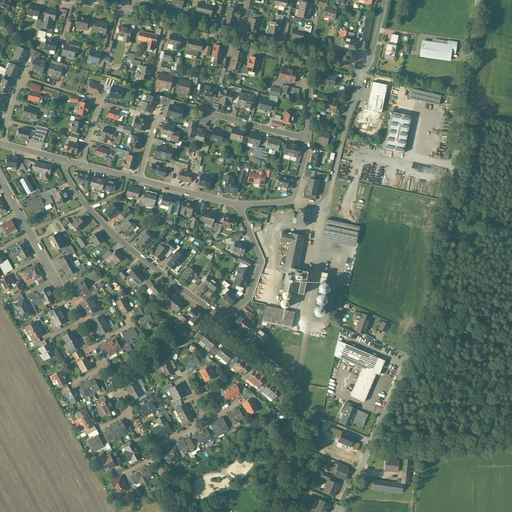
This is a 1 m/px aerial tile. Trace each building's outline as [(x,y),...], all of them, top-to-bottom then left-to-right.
[(10,0),(0,0),(0,2),(0,4),(9,8),(11,2),(10,2),(10,0)] [(181,0),(172,0),(172,4),(178,5),(177,7),(182,8),(183,2),(182,1),(181,0)] [(205,4),(198,2),(196,12),(200,13),(200,11),(204,12),(205,4)] [(312,4),(301,2),(299,10),(310,12),(312,4)] [(213,6),(205,4),(204,12),(207,13),(207,14),(211,15),(213,6)] [(36,6),(36,7),(30,6),(30,5),(28,14),(38,16),(40,8),(36,6)] [(237,10),(229,8),(228,14),(236,15),(235,17),(239,18),(241,11),(240,11),(241,6),(237,5),(236,8),(237,8),(237,10)] [(336,10),(325,8),(323,16),(330,18),(331,19),(332,20),(334,19),(336,10)] [(57,12),(46,9),(44,18),(45,18),(42,28),(48,29),(49,22),(50,19),(54,20),(57,12)] [(67,10),(60,9),(58,17),(65,19),(67,10)] [(310,12),(299,10),(298,16),(302,17),(308,19),(310,12)] [(236,15),(228,14),(226,23),(234,25),(235,17),(236,15)] [(260,16),(252,14),(249,28),(257,30),(260,16)] [(89,19),(78,17),(76,26),(87,28),(89,19)] [(105,24),(102,23),(97,21),(94,32),(105,34),(106,29),(106,28),(107,28),(108,24),(105,23),(105,24)] [(282,24),(270,21),(268,33),(279,35),(282,24)] [(74,23),(68,22),(66,31),(72,33),(74,23)] [(131,29),(120,27),(118,35),(118,36),(118,35),(124,37),(123,41),(128,42),(129,38),(131,29)] [(305,31),(293,29),(291,38),(302,41),(305,31)] [(45,39),(46,32),(39,31),(37,37),(40,38),(45,39)] [(349,33),(344,32),(344,31),(341,31),(339,37),(342,38),(340,46),(352,49),(353,43),(354,40),(347,39),(349,33)] [(157,36),(151,34),(140,32),(138,40),(148,42),(147,47),(153,49),(155,44),(157,36)] [(398,36),(391,34),(389,44),(387,44),(384,55),(394,57),(398,36)] [(181,37),(170,35),(168,43),(174,45),(173,48),(178,49),(181,37)] [(49,40),(47,39),(46,43),(44,49),(50,51),(50,50),(55,51),(57,41),(53,41),(53,40),(49,39),(49,40)] [(203,42),(189,39),(185,54),(197,57),(198,51),(201,51),(203,42)] [(448,45),(422,41),(420,56),(450,60),(451,53),(455,53),(456,42),(448,41),(448,45)] [(70,46),(65,44),(62,55),(68,56),(69,55),(73,56),(75,51),(76,48),(76,47),(70,46)] [(223,47),(215,45),(212,56),(215,57),(221,58),(223,47)] [(23,49),(19,47),(14,58),(23,62),(28,51),(23,49)] [(30,50),(24,47),(23,49),(28,51),(31,53),(30,55),(33,57),(36,51),(33,50),(31,48),(30,50)] [(243,52),(235,50),(233,61),(241,63),(243,52)] [(101,54),(90,51),(88,60),(93,62),(92,64),(98,65),(99,63),(100,56),(101,54)] [(260,59),(250,57),(248,66),(247,70),(249,71),(256,72),(257,69),(259,68),(259,66),(258,65),(260,59)] [(46,62),(36,59),(33,68),(38,70),(37,72),(42,74),(46,62)] [(202,60),(195,59),(194,66),(200,67),(202,60)] [(241,63),(233,61),(232,60),(230,67),(233,68),(233,71),(239,72),(240,64),(241,63)] [(20,68),(11,63),(6,73),(15,78),(20,68)] [(62,68),(52,64),(48,73),(59,77),(62,71),(63,68),(62,68)] [(151,68),(141,66),(140,69),(141,69),(139,77),(138,77),(148,80),(151,68)] [(296,71),(282,68),(281,73),(284,73),(284,76),(280,75),(279,79),(294,82),(296,71)] [(163,75),(162,73),(161,73),(159,74),(157,82),(156,85),(163,87),(166,76),(163,75)] [(325,74),(324,74),(322,83),(333,86),(335,77),(335,76),(325,74)] [(170,75),(169,76),(168,76),(166,76),(163,87),(170,88),(171,84),(172,83),(172,82),(173,77),(173,76),(170,75)] [(12,83),(3,78),(3,79),(0,85),(0,84),(0,90),(7,94),(12,83)] [(191,82),(180,80),(179,80),(181,80),(179,90),(182,91),(182,92),(189,94),(191,82)] [(387,85),(372,82),(366,109),(366,110),(379,112),(381,113),(387,85)] [(41,86),(30,83),(28,87),(32,89),(31,91),(34,92),(35,90),(39,91),(39,90),(40,90),(41,86)] [(92,85),(90,84),(88,85),(88,87),(89,88),(88,92),(98,95),(99,91),(100,85),(93,83),(92,85)] [(214,88),(201,85),(199,94),(212,97),(213,91),(214,88)] [(299,89),(282,85),(281,90),(280,93),(289,95),(289,96),(297,98),(299,89)] [(122,91),(112,87),(109,95),(109,96),(109,95),(114,97),(119,99),(122,91)] [(281,90),(271,87),(269,95),(279,97),(280,93),(281,90)] [(441,95),(411,88),(409,98),(438,105),(441,95)] [(54,89),(52,97),(59,98),(61,91),(54,89)] [(39,91),(35,90),(34,92),(31,91),(30,91),(28,99),(38,102),(40,95),(41,92),(39,91)] [(233,93),(221,90),(219,98),(219,99),(220,100),(220,103),(228,105),(228,101),(231,102),(233,93)] [(241,93),(240,93),(240,95),(237,107),(238,107),(238,105),(244,106),(244,108),(247,95),(241,93)] [(148,95),(145,102),(142,101),(140,108),(144,110),(150,112),(153,105),(156,106),(158,99),(148,95)] [(254,96),(247,95),(244,108),(245,106),(251,107),(250,110),(251,110),(254,98),(254,96)] [(270,96),(269,101),(272,101),(272,103),(276,104),(278,98),(270,96)] [(171,99),(165,97),(163,104),(168,106),(171,99)] [(269,101),(261,99),(259,108),(270,111),(272,103),(272,101),(269,101)] [(337,103),(328,101),(327,108),(326,109),(330,110),(335,111),(337,103)] [(89,104),(80,102),(78,113),(87,115),(89,104)] [(184,109),(170,105),(167,115),(181,119),(184,109)] [(38,111),(26,107),(24,116),(36,119),(38,112),(38,111)] [(49,110),(41,107),(40,111),(38,111),(38,112),(47,116),(49,110)] [(327,108),(322,107),(321,108),(320,114),(325,115),(326,111),(330,112),(330,110),(326,109),(327,108)] [(120,112),(110,109),(110,108),(107,117),(108,117),(117,120),(120,111),(120,112)] [(379,112),(366,110),(366,109),(364,109),(363,109),(364,109),(363,114),(362,114),(362,118),(361,123),(360,123),(361,124),(361,123),(369,125),(372,126),(373,126),(376,126),(376,127),(376,126),(379,112)] [(294,113),(286,111),(283,123),(292,125),(294,113)] [(411,116),(392,112),(384,149),(403,153),(411,116)] [(148,120),(139,118),(136,128),(145,131),(148,120)] [(78,122),(74,121),(73,124),(72,128),(72,131),(76,132),(76,133),(80,134),(81,130),(82,130),(83,127),(82,126),(83,123),(78,121),(78,122)] [(195,122),(190,121),(186,132),(186,131),(191,133),(193,127),(194,127),(195,122)] [(119,124),(117,131),(132,135),(133,131),(126,129),(127,127),(119,124)] [(175,127),(164,124),(162,134),(172,137),(174,130),(175,127)] [(48,128),(37,125),(35,131),(30,130),(29,136),(34,137),(33,141),(43,144),(48,128)] [(114,130),(104,127),(101,136),(102,136),(109,138),(111,139),(114,130)] [(194,127),(193,127),(191,133),(190,137),(195,139),(196,136),(203,138),(203,141),(206,130),(194,127)] [(30,130),(24,128),(24,130),(20,128),(17,137),(28,140),(29,136),(30,130),(31,130),(30,129),(30,130)] [(244,131),(233,128),(231,135),(230,138),(234,139),(235,137),(242,139),(244,131)] [(224,132),(213,129),(211,139),(222,142),(224,132)] [(180,132),(174,130),(172,137),(171,138),(173,140),(177,141),(180,132)] [(261,136),(250,133),(248,142),(259,145),(261,136)] [(329,134),(322,133),(322,134),(320,134),(319,140),(322,141),(321,144),(326,145),(327,142),(329,134)] [(143,138),(133,135),(130,146),(140,149),(140,148),(139,148),(141,143),(143,138)] [(280,140),(269,138),(266,148),(277,151),(280,140)] [(76,143),(69,142),(67,151),(76,154),(78,144),(76,143)] [(294,144),(287,142),(287,143),(285,152),(284,154),(291,156),(294,144)] [(300,146),(294,144),(291,156),(297,157),(298,155),(300,146)] [(108,150),(98,147),(98,146),(95,155),(96,155),(105,158),(108,150)] [(173,149),(162,146),(162,147),(158,146),(155,155),(170,159),(173,149)] [(328,152),(320,150),(319,155),(322,156),(321,158),(326,159),(328,152)] [(319,155),(313,154),(312,158),(311,158),(311,161),(311,165),(319,166),(321,158),(322,156),(319,155)] [(137,157),(128,155),(126,162),(123,161),(122,165),(125,166),(125,167),(134,169),(133,169),(135,162),(136,162),(137,157)] [(15,158),(7,157),(6,166),(12,166),(11,169),(16,170),(18,157),(15,156),(15,158)] [(52,166),(36,162),(34,170),(43,173),(41,178),(48,180),(49,174),(50,174),(52,166)] [(182,163),(176,162),(175,165),(174,168),(173,172),(173,173),(179,174),(180,171),(182,163)] [(164,167),(153,164),(150,172),(162,176),(164,167)] [(184,172),(180,171),(179,174),(178,179),(190,182),(192,174),(184,172)] [(211,177),(202,175),(203,172),(202,172),(200,178),(199,184),(209,187),(211,177)] [(265,176),(250,172),(248,181),(263,184),(265,176)] [(90,176),(79,173),(77,179),(77,181),(79,181),(79,184),(80,184),(79,185),(80,185),(81,188),(84,186),(84,185),(87,186),(87,184),(90,176)] [(27,176),(20,180),(27,194),(34,190),(27,176)] [(105,180),(93,176),(91,184),(95,185),(94,188),(102,190),(105,180)] [(289,179),(279,176),(277,185),(287,188),(289,179)] [(315,180),(309,178),(308,184),(307,188),(305,187),(303,198),(315,200),(319,180),(315,179),(315,180)] [(115,182),(108,180),(105,190),(110,191),(111,190),(113,191),(114,188),(115,182)] [(230,181),(227,181),(226,181),(224,190),(229,192),(229,191),(236,193),(239,184),(230,181)] [(140,189),(129,186),(126,196),(132,197),(132,199),(137,200),(140,189)] [(57,192),(54,193),(55,193),(53,194),(58,205),(69,200),(64,189),(57,192)] [(157,193),(146,190),(144,199),(142,204),(143,204),(154,207),(157,193)] [(49,193),(27,202),(31,212),(53,203),(50,195),(49,193)] [(177,199),(163,195),(163,196),(161,202),(161,204),(169,206),(168,212),(172,214),(174,208),(175,208),(177,199)] [(188,203),(184,202),(182,210),(181,213),(186,214),(187,211),(190,212),(192,212),(193,208),(194,204),(193,204),(193,205),(188,203)] [(113,205),(105,211),(111,218),(116,214),(115,213),(118,211),(117,210),(113,205)] [(127,208),(121,214),(125,218),(130,213),(132,212),(127,208)] [(310,210),(301,209),(300,215),(295,214),(293,223),(307,226),(310,210)] [(215,214),(203,210),(200,221),(212,224),(213,224),(213,222),(215,214)] [(40,217),(43,222),(53,218),(50,213),(40,217)] [(231,218),(225,216),(222,225),(227,227),(227,226),(232,227),(232,228),(235,219),(231,218)] [(86,224),(80,218),(75,221),(72,224),(78,231),(86,224)] [(67,219),(62,224),(65,227),(70,222),(67,219)] [(359,226),(326,219),(323,235),(355,242),(359,226)] [(11,220),(2,225),(6,234),(12,231),(13,234),(17,232),(17,230),(17,229),(16,230),(16,228),(11,220)] [(59,220),(52,223),(57,233),(58,233),(58,234),(66,230),(59,220)] [(128,221),(128,220),(120,228),(128,235),(135,228),(128,221)] [(285,231),(284,231),(283,234),(282,234),(280,242),(289,243),(291,233),(288,232),(287,231),(285,231)] [(98,232),(90,237),(93,241),(93,242),(94,241),(96,245),(104,240),(103,240),(98,232)] [(57,233),(49,238),(55,250),(65,245),(58,234),(58,233),(57,233)] [(304,236),(291,233),(289,243),(285,264),(280,263),(279,270),(284,271),(283,272),(287,273),(295,275),(301,248),(302,248),(304,236)] [(145,234),(138,242),(145,248),(152,240),(145,234)] [(83,236),(77,240),(79,244),(86,240),(83,236)] [(174,245),(169,241),(166,245),(171,249),(174,245)] [(238,243),(236,242),(233,251),(243,254),(246,245),(238,243)] [(19,245),(16,247),(11,250),(14,257),(20,254),(23,259),(24,259),(30,255),(31,255),(24,243),(19,245)] [(160,244),(153,253),(161,259),(168,251),(160,244)] [(71,245),(64,249),(68,256),(71,254),(75,252),(71,245)] [(115,251),(109,256),(112,260),(109,263),(113,267),(124,256),(121,253),(121,254),(117,250),(115,251)] [(174,255),(175,255),(167,264),(174,270),(177,272),(179,268),(177,266),(180,262),(181,263),(185,258),(177,251),(174,255)] [(68,256),(60,260),(61,263),(63,268),(74,262),(71,258),(72,257),(71,254),(68,256)] [(252,262),(244,258),(241,262),(248,265),(249,266),(252,262)] [(8,261),(2,264),(6,273),(13,269),(8,261)] [(74,262),(63,268),(66,273),(67,272),(68,275),(76,271),(79,269),(78,268),(77,266),(76,267),(74,262)] [(36,265),(24,271),(27,278),(35,274),(37,278),(42,276),(36,265)] [(83,265),(78,268),(79,269),(76,271),(79,276),(86,270),(83,265)] [(145,278),(135,267),(128,273),(134,279),(130,283),(134,288),(139,283),(145,278)] [(189,267),(182,276),(190,282),(197,273),(189,267)] [(240,268),(238,273),(240,273),(239,277),(237,276),(234,284),(236,285),(244,287),(245,285),(246,285),(247,281),(246,281),(249,272),(246,270),(240,268)] [(123,270),(119,274),(124,279),(128,274),(123,270)] [(295,275),(287,273),(284,290),(292,292),(295,275)] [(1,279),(0,279),(0,284),(4,282),(6,286),(5,287),(7,290),(4,292),(4,293),(11,289),(16,286),(14,284),(9,275),(1,279)] [(218,284),(208,276),(199,289),(204,292),(208,286),(214,290),(218,284)] [(20,281),(14,284),(16,286),(18,291),(21,290),(24,288),(20,281)] [(72,286),(72,287),(77,296),(85,292),(88,290),(87,289),(83,281),(78,283),(72,286)] [(328,284),(327,283),(326,282),(325,282),(324,282),(323,282),(322,282),(321,283),(320,284),(319,285),(319,286),(319,287),(319,288),(319,289),(319,290),(319,291),(320,292),(321,292),(322,293),(323,293),(324,293),(325,293),(326,293),(327,292),(328,292),(328,291),(329,291),(329,290),(329,289),(329,288),(329,287),(329,286),(329,285),(328,284)] [(155,283),(150,288),(153,292),(156,295),(161,291),(164,289),(162,286),(159,288),(155,283)] [(244,287),(236,285),(235,288),(242,293),(244,287)] [(16,286),(11,289),(11,290),(11,291),(13,295),(21,290),(18,291),(16,286)] [(92,286),(87,289),(88,290),(85,292),(86,295),(94,290),(92,286)] [(48,287),(39,292),(42,299),(44,303),(54,298),(54,299),(55,299),(48,287)] [(86,295),(82,297),(84,300),(91,296),(92,296),(96,294),(94,290),(86,295)] [(237,299),(229,290),(223,296),(231,305),(237,299)] [(171,291),(166,296),(171,300),(175,296),(175,297),(176,296),(171,291)] [(35,294),(31,296),(32,297),(35,303),(42,299),(39,292),(35,294)] [(21,294),(13,299),(14,301),(18,299),(19,302),(24,300),(24,299),(21,294)] [(325,295),(324,294),(323,294),(322,294),(321,294),(320,294),(319,294),(319,295),(318,295),(318,296),(317,296),(317,297),(317,298),(316,299),(317,300),(317,301),(317,302),(318,303),(319,304),(320,304),(321,305),(323,304),(324,304),(325,303),(326,302),(326,301),(327,300),(327,299),(327,298),(326,297),(326,296),(325,295)] [(84,300),(80,302),(84,309),(95,303),(92,296),(91,296),(84,300)] [(171,300),(168,304),(177,312),(184,304),(175,297),(175,296),(171,300)] [(131,309),(125,297),(116,302),(123,313),(131,309)] [(24,300),(19,302),(20,304),(16,306),(16,305),(15,306),(17,310),(16,310),(15,311),(17,313),(18,314),(19,313),(19,314),(18,315),(18,316),(19,318),(21,318),(22,319),(32,314),(24,300)] [(288,302),(288,301),(287,301),(286,300),(285,300),(284,300),(283,301),(282,301),(282,302),(281,302),(281,303),(281,304),(281,305),(281,306),(282,307),(283,308),(284,308),(285,308),(286,308),(287,308),(287,307),(288,307),(288,306),(289,305),(289,304),(289,303),(288,302)] [(95,303),(84,309),(87,316),(91,313),(99,309),(95,303)] [(254,310),(247,305),(243,310),(250,315),(254,310)] [(322,306),(321,306),(320,305),(319,305),(318,305),(318,306),(317,306),(316,306),(315,307),(315,308),(314,309),(314,310),(314,311),(314,312),(314,313),(315,314),(316,315),(317,316),(318,316),(319,316),(320,316),(321,315),(322,315),(323,315),(323,314),(324,313),(324,312),(324,311),(324,310),(324,309),(324,308),(323,307),(322,306)] [(139,306),(133,309),(135,314),(141,311),(142,310),(139,306)] [(51,311),(49,312),(49,313),(52,319),(63,314),(59,307),(51,311)] [(99,309),(91,313),(93,317),(98,314),(102,312),(100,308),(99,309)] [(102,312),(98,314),(99,317),(103,315),(104,316),(111,312),(109,308),(102,312)] [(194,315),(190,320),(189,323),(191,325),(194,323),(196,325),(203,317),(194,309),(191,312),(194,315)] [(294,316),(264,309),(262,321),(291,328),(294,316)] [(370,316),(362,314),(356,312),(354,319),(360,321),(356,331),(364,334),(370,316)] [(63,314),(52,319),(56,326),(59,325),(67,321),(63,314)] [(99,317),(91,321),(93,325),(93,326),(94,327),(95,328),(107,322),(104,316),(103,315),(99,317)] [(147,315),(139,319),(144,327),(148,325),(151,323),(154,322),(150,316),(148,317),(147,315)] [(184,317),(179,323),(183,326),(188,320),(184,317)] [(252,325),(244,318),(238,325),(246,332),(252,325)] [(34,322),(25,327),(33,340),(38,337),(43,334),(36,322),(36,321),(34,322)] [(107,322),(95,328),(96,329),(95,330),(96,332),(98,332),(99,336),(108,331),(111,329),(110,328),(107,322)] [(389,325),(382,322),(379,328),(385,331),(389,325)] [(117,324),(110,328),(111,329),(108,331),(109,334),(119,328),(117,324)] [(134,328),(123,334),(124,337),(128,344),(129,344),(139,338),(134,328)] [(267,336),(258,329),(252,336),(252,337),(253,336),(255,338),(255,339),(261,343),(261,344),(265,340),(263,338),(266,335),(267,336)] [(66,330),(59,334),(61,338),(63,337),(63,336),(68,333),(66,330)] [(68,333),(63,336),(63,337),(67,343),(76,338),(73,331),(68,333)] [(218,341),(207,332),(208,332),(207,332),(203,337),(200,341),(201,340),(211,349),(211,350),(214,346),(218,340),(218,341)] [(199,334),(195,339),(199,342),(200,341),(203,337),(199,334)] [(38,337),(33,340),(31,341),(34,345),(38,343),(41,342),(38,337)] [(128,344),(124,337),(120,339),(121,342),(124,347),(124,348),(130,345),(129,344),(128,344)] [(76,338),(67,343),(70,350),(76,347),(80,345),(76,338)] [(115,338),(113,340),(113,339),(109,341),(115,352),(118,351),(121,349),(118,344),(115,338)] [(41,342),(38,343),(40,348),(47,344),(45,340),(41,342)] [(115,352),(109,341),(107,343),(104,345),(106,349),(110,355),(115,352)] [(339,358),(345,344),(338,341),(334,356),(339,358)] [(49,346),(48,344),(47,344),(40,348),(39,349),(42,353),(43,353),(46,359),(55,354),(52,348),(51,348),(50,346),(49,346)] [(371,355),(345,344),(339,358),(362,368),(365,369),(371,355)] [(234,354),(224,345),(219,350),(217,353),(217,354),(227,362),(228,362),(230,359),(235,354),(234,353),(234,354)] [(106,349),(102,352),(106,360),(111,357),(110,355),(106,349)] [(78,351),(73,354),(75,357),(76,356),(78,358),(83,356),(79,350),(78,351)] [(195,353),(184,359),(189,367),(198,362),(199,362),(199,361),(195,353)] [(385,360),(371,355),(365,369),(379,375),(385,360)] [(86,357),(78,362),(80,367),(81,367),(83,371),(83,372),(92,367),(86,357)] [(235,363),(233,366),(233,367),(243,375),(245,373),(250,367),(251,366),(240,357),(235,363)] [(205,358),(199,361),(199,362),(198,362),(200,367),(205,364),(206,364),(208,363),(205,358)] [(170,361),(161,366),(166,375),(174,371),(172,369),(174,368),(170,361)] [(207,367),(200,371),(206,381),(215,376),(211,367),(210,366),(207,367)] [(365,369),(362,368),(350,396),(364,402),(375,376),(376,374),(379,375),(365,369)] [(266,378),(255,370),(254,370),(249,377),(248,379),(258,387),(260,385),(265,379),(266,378)] [(62,372),(58,374),(58,373),(57,373),(51,376),(54,381),(56,380),(61,389),(60,390),(60,391),(60,390),(68,386),(66,382),(67,381),(65,378),(66,376),(63,375),(62,372)] [(94,379),(87,382),(93,392),(99,389),(99,388),(98,386),(94,379)] [(87,382),(81,386),(85,393),(86,396),(87,395),(93,392),(87,382)] [(137,382),(126,387),(130,394),(140,388),(137,382)] [(281,390),(270,382),(270,383),(265,389),(263,391),(274,399),(276,396),(281,391),(281,390)] [(171,383),(163,387),(165,392),(169,389),(173,387),(171,383)] [(173,387),(169,389),(172,395),(183,389),(180,383),(173,387)] [(235,385),(226,390),(228,393),(225,395),(228,401),(240,394),(235,385)] [(68,386),(60,390),(62,395),(66,393),(70,390),(68,386)] [(70,390),(66,393),(72,404),(81,399),(75,388),(70,390)] [(140,388),(130,394),(133,400),(144,394),(140,388)] [(183,389),(172,395),(175,400),(175,401),(179,398),(186,395),(183,389)] [(103,396),(97,400),(100,405),(106,401),(103,396)] [(179,398),(175,401),(175,400),(171,402),(174,407),(180,403),(181,402),(179,398)] [(249,400),(243,403),(243,404),(245,408),(246,408),(248,411),(251,412),(257,408),(252,399),(252,398),(249,400)] [(106,401),(100,405),(105,414),(115,409),(109,399),(106,401)] [(151,400),(140,407),(145,416),(156,410),(151,400)] [(355,406),(346,402),(341,412),(344,413),(347,405),(354,408),(355,406)] [(182,406),(176,409),(180,416),(190,411),(186,404),(182,406)] [(367,415),(357,410),(357,409),(354,408),(347,405),(344,413),(340,422),(350,426),(353,420),(363,424),(367,415)] [(163,406),(156,410),(159,415),(160,414),(166,411),(163,406)] [(239,409),(228,415),(231,421),(233,425),(239,422),(238,421),(244,417),(239,409)] [(85,410),(76,415),(86,432),(88,430),(94,427),(92,424),(85,410)] [(171,421),(166,411),(160,414),(162,417),(158,419),(161,425),(166,422),(167,423),(171,421)] [(190,411),(180,416),(184,423),(190,420),(193,418),(190,411)] [(227,425),(223,418),(217,421),(223,432),(225,431),(226,431),(226,430),(228,429),(229,429),(227,425)] [(121,421),(114,425),(120,436),(125,434),(123,431),(126,429),(122,423),(121,421)] [(131,428),(127,421),(122,423),(126,429),(127,429),(128,429),(131,428)] [(217,421),(211,424),(215,432),(217,435),(220,434),(221,434),(220,433),(223,432),(217,421)] [(161,425),(154,428),(159,437),(171,430),(167,423),(166,422),(161,425)] [(96,429),(93,424),(92,424),(94,427),(88,430),(89,433),(91,432),(96,429)] [(114,425),(107,429),(107,431),(111,438),(114,436),(115,439),(120,436),(114,425)] [(340,431),(330,426),(327,433),(340,438),(338,442),(353,448),(352,449),(357,451),(360,444),(356,442),(357,438),(355,437),(352,436),(343,432),(342,432),(340,431)] [(207,429),(204,431),(203,430),(201,431),(200,430),(207,443),(210,441),(210,440),(212,438),(210,435),(207,429)] [(200,430),(198,432),(198,433),(195,434),(198,440),(200,444),(202,443),(203,444),(206,442),(207,443),(200,430)] [(94,437),(87,440),(88,441),(89,440),(91,445),(90,446),(91,446),(92,446),(94,451),(93,451),(94,452),(104,446),(98,435),(98,434),(94,437)] [(193,444),(190,438),(187,440),(186,439),(184,440),(190,451),(190,452),(193,450),(193,449),(195,448),(193,444)] [(184,440),(181,441),(182,442),(179,443),(182,450),(184,453),(186,452),(186,453),(190,451),(184,440)] [(125,447),(125,448),(126,450),(126,451),(125,452),(127,456),(137,450),(136,448),(134,447),(135,446),(133,443),(132,444),(125,447)] [(338,451),(337,453),(355,461),(357,455),(356,455),(358,451),(337,443),(334,449),(338,451)] [(176,446),(170,449),(171,452),(174,450),(178,456),(181,454),(176,446)] [(137,450),(127,456),(129,460),(131,459),(132,459),(133,462),(139,458),(141,457),(140,454),(138,454),(139,453),(137,450)] [(178,456),(174,450),(171,452),(164,456),(168,463),(174,460),(176,463),(180,460),(178,456)] [(315,453),(312,460),(320,463),(323,457),(315,453)] [(109,457),(100,461),(104,469),(113,465),(109,457)] [(399,461),(386,459),(385,470),(398,471),(399,461)] [(410,460),(403,459),(401,482),(401,484),(402,484),(408,484),(410,460)] [(345,479),(348,470),(347,469),(348,467),(340,463),(335,474),(345,479)] [(147,467),(139,472),(145,481),(149,479),(148,476),(151,474),(148,469),(147,467)] [(139,472),(132,476),(133,478),(135,483),(139,481),(140,484),(145,481),(139,472)] [(122,482),(120,478),(113,481),(116,485),(115,488),(119,494),(123,492),(123,490),(127,488),(123,482),(122,482)] [(392,482),(373,479),(372,490),(391,492),(392,482)] [(338,485),(328,481),(324,490),(334,495),(338,485)] [(401,482),(392,481),(392,482),(391,492),(401,493),(402,484),(401,484),(401,482)] [(326,511),(330,504),(319,500),(314,511),(315,511),(326,511)]
